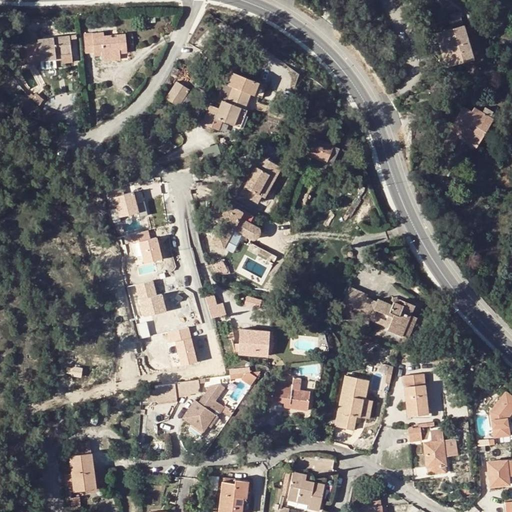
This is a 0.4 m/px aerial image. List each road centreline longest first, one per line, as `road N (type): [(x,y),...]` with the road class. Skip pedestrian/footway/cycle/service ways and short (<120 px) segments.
road 1 (tertiary): [(511,348),(437,262),(407,208),(375,118),(348,76),(305,32),(242,0)]
road 2 (residential): [(142,463),(200,465),(310,445),(354,457),(440,511)]
road 3 (residential): [(207,323),(177,183),(96,152),(89,133)]
road 4 (residential): [(194,0),(160,79),(110,128),(89,133)]
